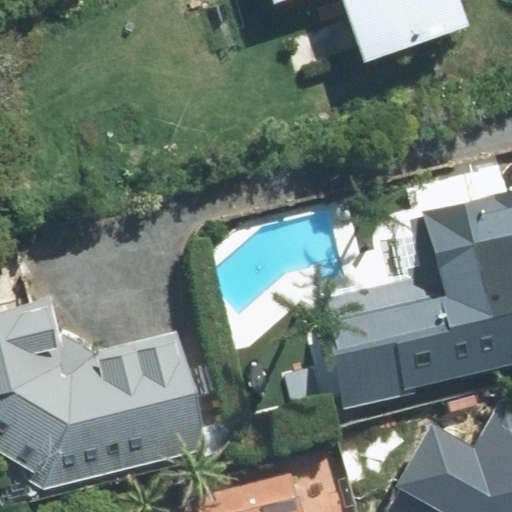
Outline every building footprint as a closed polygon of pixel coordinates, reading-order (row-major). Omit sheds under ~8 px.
[(355,0),(372,46),(477,9),(473,0),(355,0)] [(329,313),(351,401),(511,360),(511,190),(432,210),(451,282),(329,313)] [(43,483),(220,439),(192,326),(74,356),(57,289),(0,303),(0,432),(11,430),(15,447),(33,443),(43,483)] [(433,415),(399,476),(465,511),(511,511),(511,391),(506,388),(478,440),(433,415)] [(362,511),(354,476),(335,480),(330,459),(199,487),(204,511),(362,511)]
